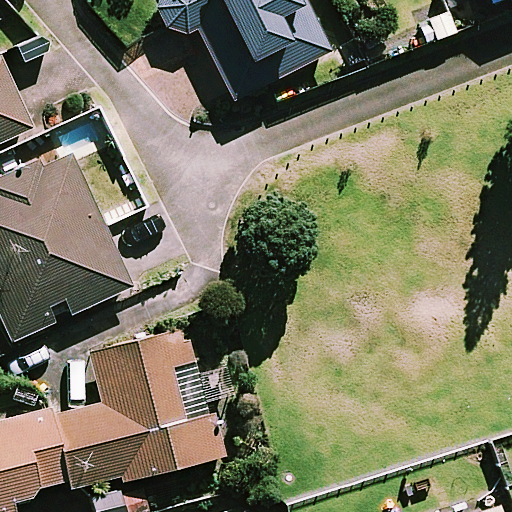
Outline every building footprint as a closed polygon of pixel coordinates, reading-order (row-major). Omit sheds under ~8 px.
[(331,52),(306,0),(152,0),(171,38),(193,27),(229,101),(331,52)] [(510,0),(486,0),(490,8),(510,0)] [(0,142),(29,130),(0,66),(0,142)] [(128,288),(68,155),(0,185),(0,323),(9,343),(128,288)] [(215,458),(184,330),(86,354),(98,401),(0,424),(0,511),(11,511),(9,502),(69,487),(71,494),(215,458)]
